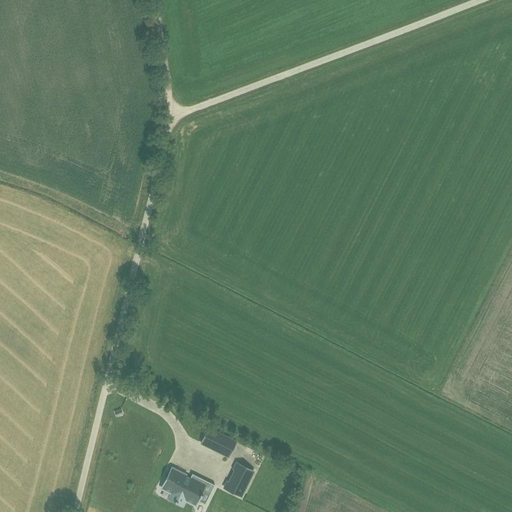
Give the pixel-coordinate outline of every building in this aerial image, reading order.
[(125,407),(128,414),(136,410),(133,404),(125,407)] [(229,457),(236,442),(208,428),(201,443),(229,457)] [(254,471),(237,463),(233,470),(235,471),(229,482),(228,481),(224,488),(241,497),(254,471)] [(185,500),(195,505),(199,496),(201,497),(203,494),(201,493),(203,490),(209,493),(209,494),(210,494),(215,485),(213,484),(212,486),(207,484),(192,476),(193,474),(192,474),(190,477),(172,468),(162,489),(172,494),(169,499),(174,502),(177,504),(177,503),(183,506),(185,500)] [(287,473),(283,480),(288,482),(291,475),(287,473)] [(159,496),(151,494),(149,500),(157,502),(159,496)]
